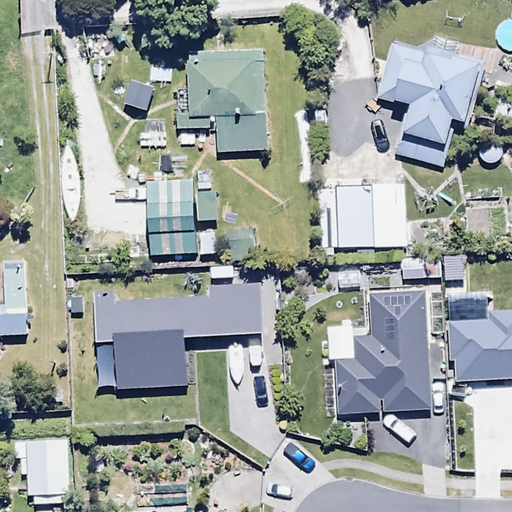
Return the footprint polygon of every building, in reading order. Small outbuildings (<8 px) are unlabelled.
[(406,109),(399,137),(394,157),(439,168),(445,148),(441,148),(447,124),(459,127),(470,85),(476,86),(481,64),(452,56),(455,46),(430,40),(427,50),(421,49),(420,55),(389,47),(375,101),(406,109)] [(261,53),(184,54),(185,102),(173,102),(174,131),(213,131),(213,154),(266,153),(265,114),(261,114),(261,53)] [(192,258),(189,184),(189,183),(145,185),(149,260),(192,258)] [(194,195),(194,198),(196,223),(216,222),(214,194),(194,195)] [(331,232),(331,251),(362,251),(361,197),(317,198),(318,232),(331,232)] [(252,234),(225,235),(225,264),(253,264),(252,234)] [(397,261),(398,281),(438,280),(438,260),(397,261)] [(0,357),(0,358),(0,344),(0,338),(25,338),(24,298),(47,298),(46,265),(2,266),(2,293),(0,292),(0,357)] [(112,294),(91,295),(93,342),(109,342),(111,390),(181,388),(179,340),(262,336),(260,286),(203,288),(204,300),(113,304),(112,294)] [(421,294),(367,297),(368,320),(362,320),(363,330),(325,332),(326,364),(335,363),(338,417),(427,413),(421,294)] [(22,443),(24,498),(67,496),(65,441),(22,443)]
